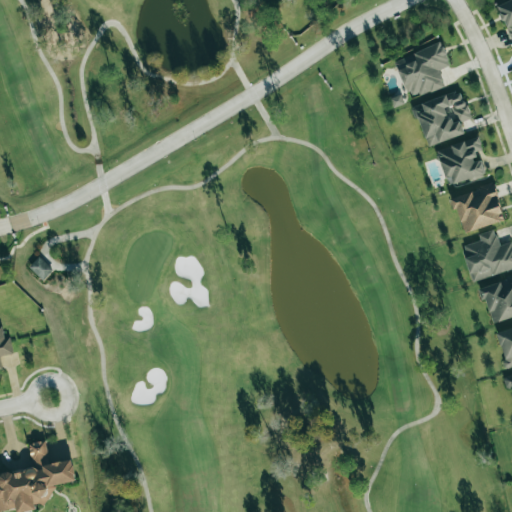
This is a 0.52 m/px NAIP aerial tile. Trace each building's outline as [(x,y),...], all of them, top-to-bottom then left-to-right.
[(511,0),(509,0),(497,5),(511,44),(511,0)] [(394,61),(410,100),(444,86),(438,70),(450,65),(441,42),(394,61)] [(427,147),(465,134),(461,123),(471,119),(461,90),(413,107),(427,147)] [(390,99),(393,108),(403,104),(400,95),(390,99)] [(448,187),(485,175),(477,152),(483,150),(478,136),(436,150),(448,187)] [(451,197),(463,234),(505,220),(493,184),(451,197)] [(472,282),(511,269),(511,241),(499,246),(494,230),(478,235),(480,241),(461,247),(472,282)] [(42,281),(53,270),(38,256),(28,268),(42,281)] [(511,317),(511,277),(477,287),(481,300),(485,299),(492,323),(511,317)] [(0,370),(2,370),(0,359),(0,356),(13,354),(10,337),(4,338),(2,326),(0,326),(0,370)] [(511,366),(511,327),(495,333),(506,368),(511,366)] [(511,392),(511,373),(502,377),(506,390),(510,388),(511,392)] [(34,470),(0,475),(0,511),(1,511),(15,509),(15,511),(23,511),(36,510),(35,506),(52,502),(49,486),(76,481),(72,460),(49,464),(45,441),(29,444),(34,470)]
